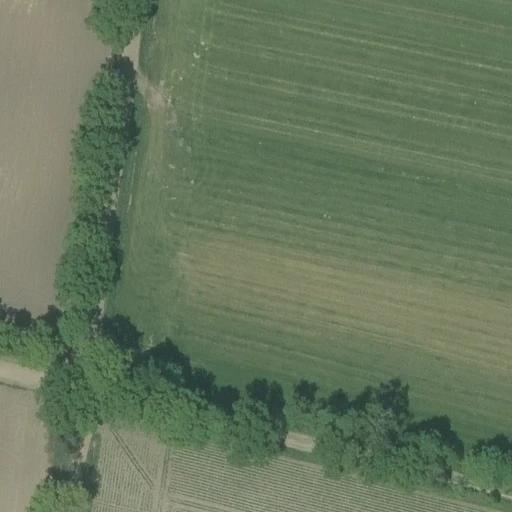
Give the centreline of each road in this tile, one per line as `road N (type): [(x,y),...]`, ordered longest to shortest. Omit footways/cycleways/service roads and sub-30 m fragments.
road 1 (track): [(77,387),(511,500)]
road 2 (track): [(77,387),(62,511)]
